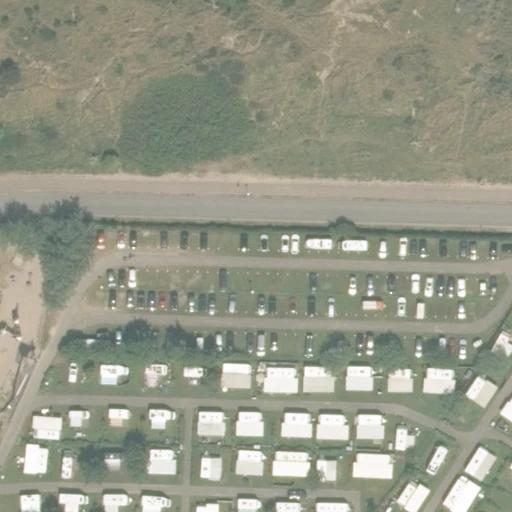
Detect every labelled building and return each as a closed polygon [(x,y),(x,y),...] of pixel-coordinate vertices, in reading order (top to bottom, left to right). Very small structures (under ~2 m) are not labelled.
[(511,337),(503,333),(494,352),(509,360),(511,354),(511,337)] [(253,387),(254,363),(225,362),(225,387),(253,387)] [(306,391),(336,392),(337,366),(307,365),(306,391)] [(267,392),(300,392),(300,366),(268,366),(267,392)] [(349,389),(375,389),(375,366),(349,366),(349,389)] [(427,367),(427,393),(457,393),(457,368),(427,367)] [(414,391),(415,368),(391,368),(391,391),(414,391)] [(488,408),(500,386),(480,375),(468,396),(488,408)] [(511,399),(502,414),(511,419),(511,399)] [(201,434),(227,435),(227,412),(202,411),(201,434)] [(240,435),(273,436),(273,413),(241,412),(240,435)] [(281,412),(281,423),(306,424),(306,413),(281,412)] [(323,414),(323,424),(348,424),(348,414),(323,414)] [(360,438),(386,438),(386,414),(360,414),(360,438)] [(36,416),(36,438),(64,438),(64,416),(36,416)] [(400,429),(397,448),(416,450),(418,431),(400,429)] [(50,472),(50,445),(28,444),(27,472),(50,472)] [(482,446),(467,470),(485,481),(499,456),(482,446)] [(240,449),(240,474),(265,475),(266,450),(240,449)] [(313,476),(313,451),(277,451),(277,475),(313,476)] [(394,477),(394,453),(357,453),(358,477),(394,477)] [(443,504),(454,511),(467,511),(483,489),(463,475),(443,504)] [(400,505),(417,511),(420,511),(431,488),(411,480),(400,505)] [(318,502),(317,511),(351,511),(352,502),(318,502)]
